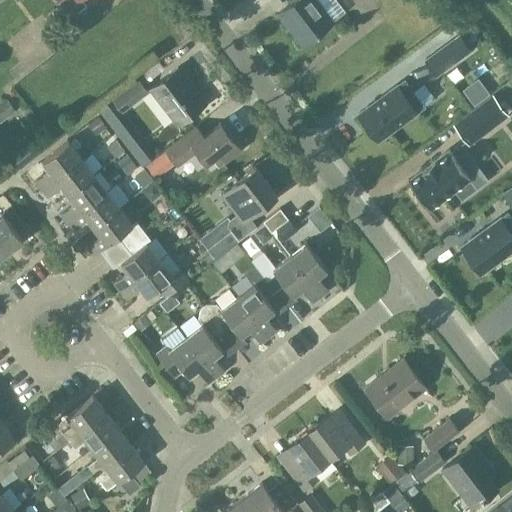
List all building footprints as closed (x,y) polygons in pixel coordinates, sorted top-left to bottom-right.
[(295,0),(279,13),(304,44),(333,22),(315,0),(295,0)] [(452,15),(440,0),(418,0),(427,12),(403,30),(414,44),(452,15)] [(459,35),(425,60),(437,76),(470,51),(459,35)] [(178,66),(150,88),(178,123),(203,104),(187,84),(190,82),(178,66)] [(122,114),(149,92),(137,78),(98,110),(106,121),(119,110),(122,114)] [(463,89),(474,103),(489,92),(478,78),(463,89)] [(403,81),(358,115),(378,141),(424,107),(403,81)] [(474,111),(455,125),(462,135),(469,144),(488,130),(507,115),(500,106),(493,96),(474,111)] [(8,100),(0,105),(0,122),(0,123),(16,112),(8,100)] [(88,123),(97,133),(105,126),(97,115),(88,123)] [(121,139),(134,129),(125,117),(112,128),(121,139)] [(60,121),(8,160),(16,171),(68,132),(60,121)] [(188,159),(187,158),(198,149),(208,162),(220,153),(226,161),(242,149),(221,121),(204,134),(197,125),(175,143),(174,142),(164,150),(177,167),(188,159)] [(115,139),(107,145),(113,153),(121,146),(115,139)] [(43,160),(50,169),(34,181),(40,189),(81,157),(68,140),(43,160)] [(156,155),(146,143),(133,154),(143,166),(156,155)] [(116,162),(128,176),(141,165),(130,151),(116,162)] [(448,152),(407,185),(430,213),(470,180),(448,152)] [(94,174),(81,157),(40,189),(47,198),(63,186),(69,193),(94,174)] [(257,226),(249,217),(278,195),(256,167),(221,194),(237,215),(229,221),(228,227),(231,231),(207,249),(215,259),(257,226)] [(135,177),(143,187),(153,180),(145,169),(135,177)] [(69,193),(75,202),(60,214),(66,222),(107,190),(94,174),(69,193)] [(162,191),(154,181),(144,189),(152,200),(162,191)] [(511,187),(503,194),(511,205),(511,187)] [(107,190),(66,222),(73,231),(88,219),(95,227),(120,207),(107,190)] [(120,207),(95,227),(101,235),(86,247),(92,256),(108,243),(119,235),(126,243),(143,230),(136,221),(133,224),(120,207)] [(281,209),(264,222),(265,223),(272,233),(276,229),(289,220),(281,209)] [(511,250),(511,218),(508,213),(462,246),(481,273),(511,250)] [(0,244),(7,253),(24,240),(4,214),(0,217),(0,244)] [(297,231),(289,220),(276,229),(284,240),(297,231)] [(274,235),(272,233),(265,223),(254,232),(264,244),(274,235)] [(143,230),(126,243),(133,253),(122,261),(128,270),(113,282),(119,290),(160,259),(147,242),(150,239),(143,230)] [(306,242),(289,255),(320,296),(329,289),(318,275),(327,268),(306,242)] [(237,243),(212,263),(216,269),(242,250),(237,243)] [(320,296),(289,255),(274,267),(263,252),(252,261),(254,265),(255,264),(279,295),(288,288),(293,294),(302,287),(313,302),(320,296)] [(173,276),(160,259),(119,290),(126,299),(141,287),(148,295),(158,288),(165,298),(189,280),(182,270),(173,276)] [(255,264),(254,265),(246,271),(255,283),(237,296),(268,336),(276,330),(266,316),(275,309),(269,302),(279,295),(255,264)] [(268,336),(237,296),(220,309),(217,305),(206,305),(204,306),(227,336),(235,329),(240,335),(250,328),(261,342),(268,336)] [(202,324),(186,336),(216,377),(224,370),(213,356),(222,349),(217,343),(227,336),(204,306),(201,308),(199,319),(202,324)] [(216,377),(186,336),(170,349),(166,345),(156,353),(175,377),(184,370),(189,376),(198,369),(209,383),(216,377)] [(404,358),(365,388),(388,417),(426,388),(404,358)] [(70,442),(107,413),(94,397),(69,416),(75,424),(63,433),(70,442)] [(309,432),(328,458),(343,446),(350,455),(366,442),(339,406),(328,414),(329,416),(309,432)] [(119,429),(107,413),(70,442),(75,449),(87,440),(94,448),(119,429)] [(424,438),(434,450),(459,430),(450,418),(424,438)] [(0,449),(16,438),(2,421),(0,422),(0,449)] [(119,429),(94,448),(100,456),(88,465),(95,473),(131,445),(119,429)] [(328,458),(309,432),(289,447),(287,446),(276,454),(304,491),(321,478),(314,469),(328,458)] [(131,445),(95,473),(108,490),(119,481),(145,461),(131,445)] [(472,507),(498,488),(482,467),(487,463),(473,445),(443,469),(472,507)] [(437,449),(434,451),(395,481),(403,491),(418,479),(420,482),(447,461),(437,449)] [(412,464),(413,449),(398,449),(398,464),(412,464)] [(9,462),(21,480),(40,466),(33,455),(30,457),(25,450),(9,462)] [(388,455),(376,465),(389,483),(402,473),(388,455)] [(60,466),(52,456),(44,462),(52,472),(60,466)] [(284,511),(302,511),(297,505),(298,504),(289,492),(277,502),(262,484),(239,502),(246,511),(280,511),(283,510),(284,511)] [(68,500),(75,508),(78,506),(80,508),(90,500),(78,486),(65,496),(68,500)] [(382,491),(354,511),(376,511),(390,502),(382,491)] [(0,511),(12,511),(14,511),(0,492),(0,511)] [(323,511),(310,494),(297,505),(302,511),(323,511)] [(68,500),(52,511),(70,511),(74,509),(75,508),(68,500)] [(246,511),(239,502),(225,511),(246,511)]
